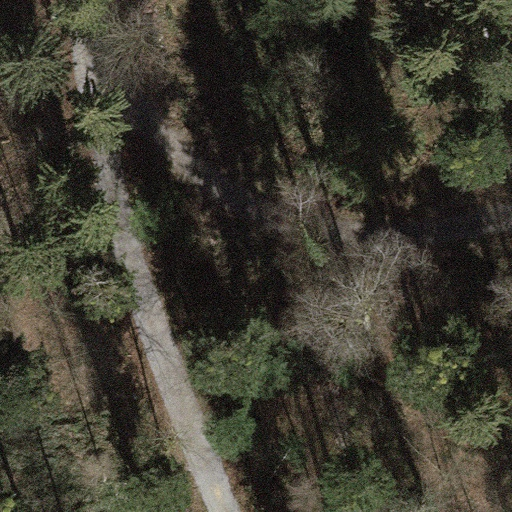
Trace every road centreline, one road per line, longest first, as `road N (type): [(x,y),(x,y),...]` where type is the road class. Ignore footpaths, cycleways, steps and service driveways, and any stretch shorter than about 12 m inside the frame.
road 1 (track): [(87,0),(90,66),(164,396),(221,511)]
road 2 (track): [(90,66),(180,176),(270,209),(442,239),(511,219)]
